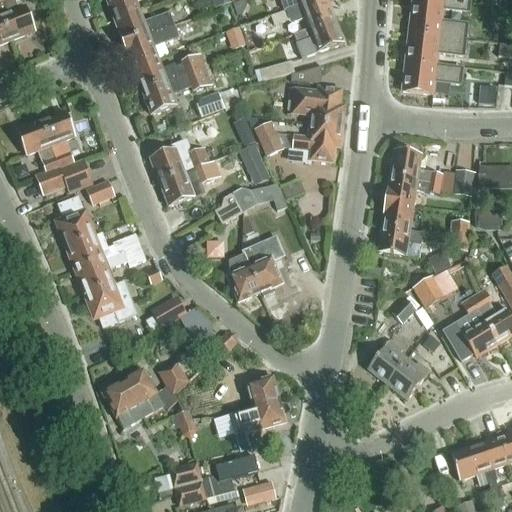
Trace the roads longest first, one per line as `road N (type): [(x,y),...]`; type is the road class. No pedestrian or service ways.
road 1 (residential): [(328,377),(258,350),(174,272),(155,244),(91,70)]
road 2 (residential): [(115,511),(64,351),(0,201)]
road 3 (residential): [(328,377),(366,119)]
road 4 (residential): [(314,449),(373,451),(473,403),(511,394)]
road 5 (residential): [(366,119),(414,129),(511,130)]
